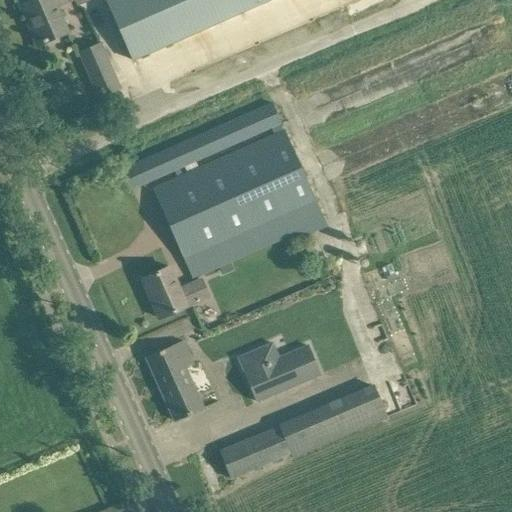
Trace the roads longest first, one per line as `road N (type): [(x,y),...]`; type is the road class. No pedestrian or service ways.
road 1 (unclassified): [(20,172),(427,0)]
road 2 (tertiary): [(167,511),(20,172)]
